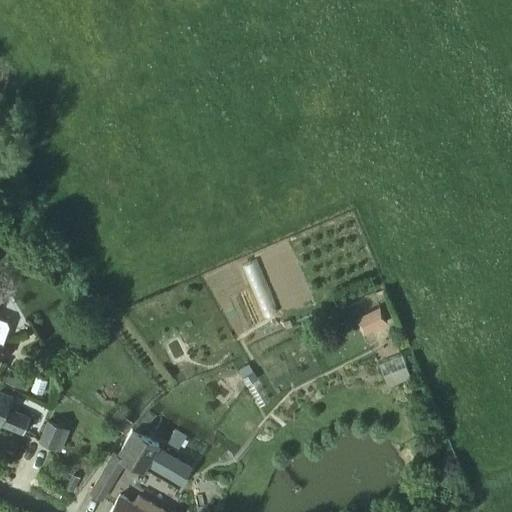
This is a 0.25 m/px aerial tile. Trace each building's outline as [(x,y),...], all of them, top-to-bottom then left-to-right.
[(365,335),(389,323),(381,307),(357,318),(365,335)] [(322,371),(363,354),(347,316),(306,333),(322,371)] [(402,354),(379,363),(384,375),(406,366),(402,354)] [(33,377),(8,367),(2,380),(27,391),(33,377)] [(270,400),(254,372),(244,378),(260,406),(270,400)] [(0,423),(0,424),(23,433),(30,415),(7,406),(12,395),(0,390),(0,423)] [(124,416),(115,427),(124,434),(133,422),(124,416)] [(48,419),(39,441),(54,447),(63,426),(48,419)] [(113,451),(90,492),(103,500),(126,462),(144,472),(148,465),(181,484),(192,465),(159,446),(161,443),(133,427),(118,453),(113,451)] [(81,478),(73,474),(65,488),(73,492),(81,478)] [(120,495),(110,511),(165,511),(138,497),(134,503),(120,495)]
